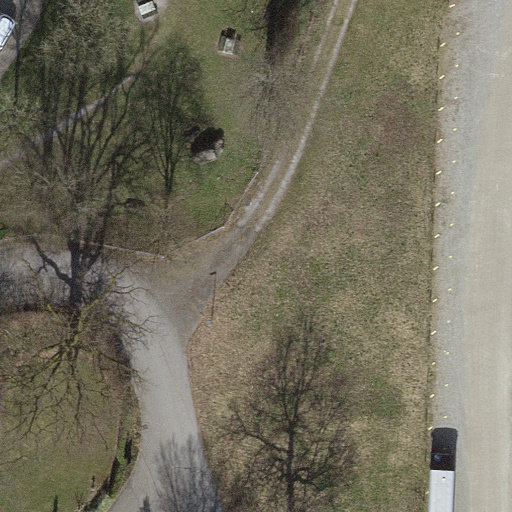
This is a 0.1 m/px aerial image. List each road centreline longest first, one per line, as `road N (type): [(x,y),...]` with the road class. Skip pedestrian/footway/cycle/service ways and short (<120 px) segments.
road 1 (track): [(345,0),(269,194),(231,245),(139,322)]
road 2 (unclassified): [(200,511),(126,303),(74,275),(0,275)]
